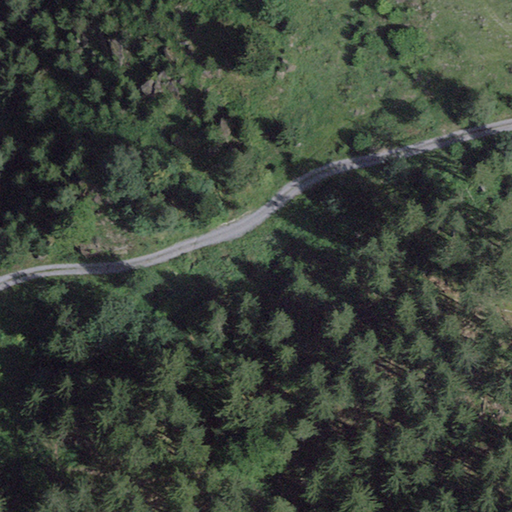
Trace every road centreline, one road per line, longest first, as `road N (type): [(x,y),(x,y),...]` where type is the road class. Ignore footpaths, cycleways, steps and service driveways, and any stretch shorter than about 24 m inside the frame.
road 1 (track): [(288,190),(511,125)]
road 2 (track): [(0,287),(34,274),(113,269),(161,255)]
road 3 (track): [(161,255),(250,222),(288,190)]
